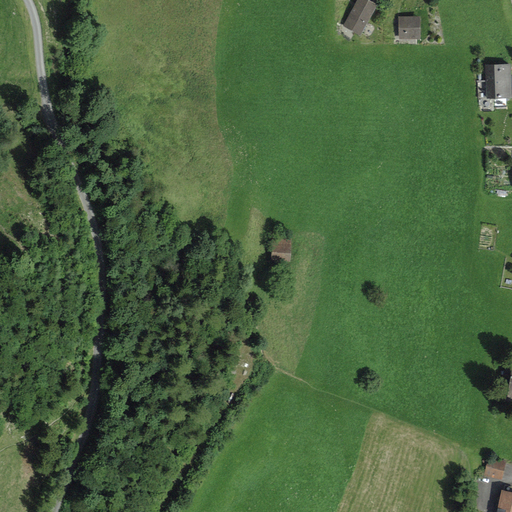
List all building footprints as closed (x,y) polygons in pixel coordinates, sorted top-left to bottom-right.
[(375,7),(362,0),(357,0),(342,28),(358,37),(375,7)] [(419,18),(398,18),(397,41),(418,41),(419,18)] [(511,99),(510,65),(484,66),(485,100),(511,99)] [(303,248),(283,244),(279,261),(299,265),(303,248)] [(511,358),(510,358),(501,404),(511,405),(511,358)] [(489,456),(485,475),(502,479),(507,460),(489,456)] [(511,511),(511,492),(502,490),(497,511),(511,511)]
